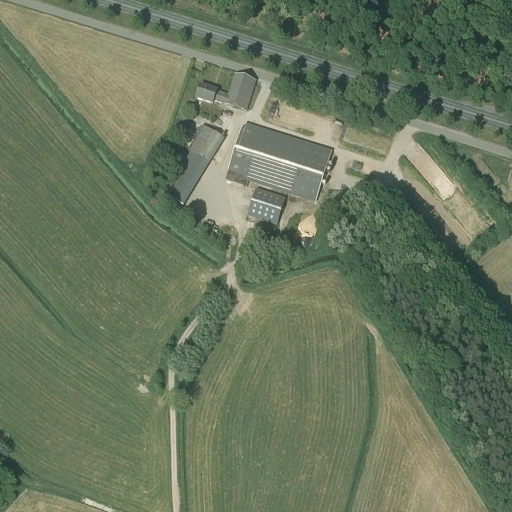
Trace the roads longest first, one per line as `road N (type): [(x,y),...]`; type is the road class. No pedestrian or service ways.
road 1 (unclassified): [(511,154),(17,0)]
road 2 (primary): [(511,126),(106,0)]
road 3 (track): [(237,266),(173,359),(175,511)]
road 4 (track): [(0,464),(30,486),(111,511)]
